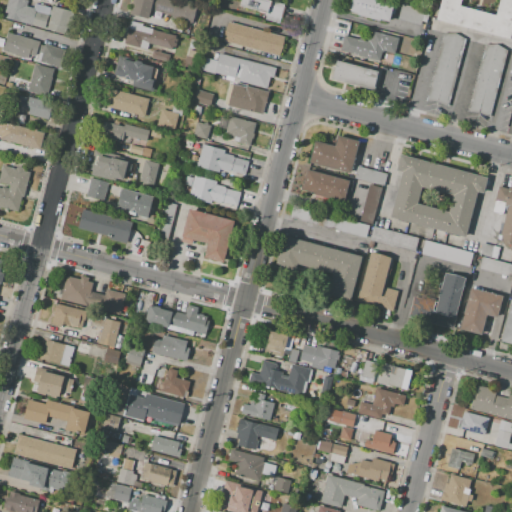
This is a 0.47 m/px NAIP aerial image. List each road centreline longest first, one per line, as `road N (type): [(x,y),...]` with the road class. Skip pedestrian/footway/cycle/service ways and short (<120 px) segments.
road 1 (residential): [(0,235),(511,370)]
road 2 (residential): [(188,511),(323,0)]
road 3 (residential): [(0,394),(104,0)]
road 4 (residential): [(298,97),(511,153)]
road 5 (residential): [(408,511),(450,354)]
